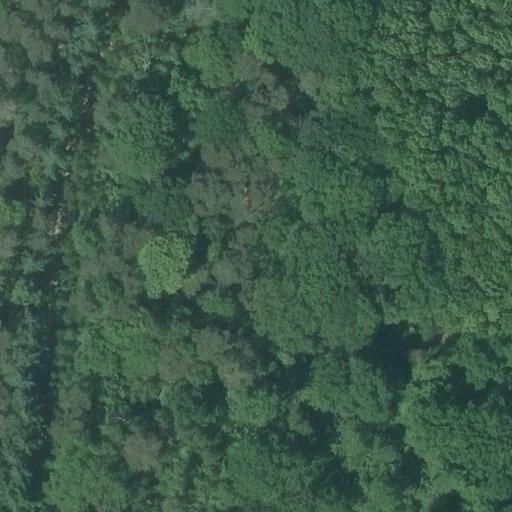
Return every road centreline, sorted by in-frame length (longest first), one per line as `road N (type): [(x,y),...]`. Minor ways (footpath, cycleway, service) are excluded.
road 1 (unknown): [(114,0),(72,130),(53,251),(35,511)]
road 2 (track): [(61,0),(5,178)]
road 3 (track): [(5,178),(0,316)]
